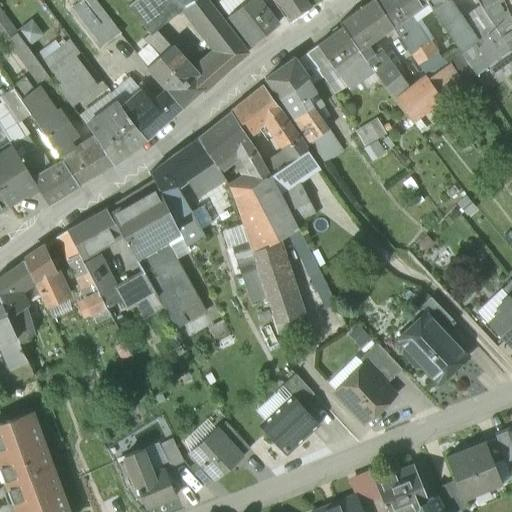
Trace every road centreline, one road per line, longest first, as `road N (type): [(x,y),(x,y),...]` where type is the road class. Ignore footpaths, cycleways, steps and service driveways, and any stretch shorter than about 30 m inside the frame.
road 1 (residential): [(0,253),(108,193),(351,0)]
road 2 (residential): [(511,399),(217,511)]
